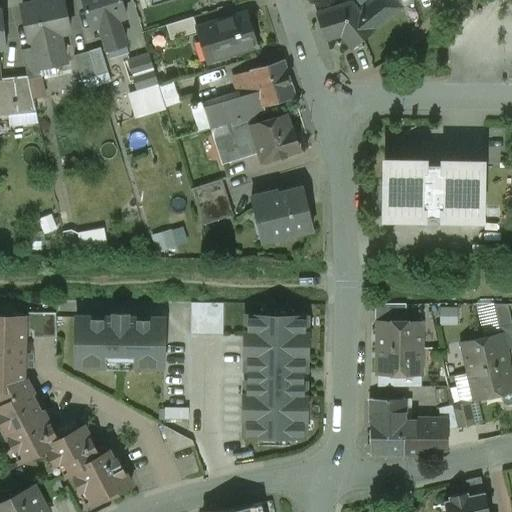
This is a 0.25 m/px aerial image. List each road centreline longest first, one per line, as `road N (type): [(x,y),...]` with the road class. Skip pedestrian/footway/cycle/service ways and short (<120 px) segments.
road 1 (residential): [(326,108),(337,139),(349,330),(344,429),(326,478)]
road 2 (residential): [(177,498),(147,427),(48,376),(47,358)]
road 3 (residential): [(326,478),(511,452)]
road 4 (residential): [(326,108),(366,98),(511,98)]
road 5 (residential): [(177,498),(326,478)]
